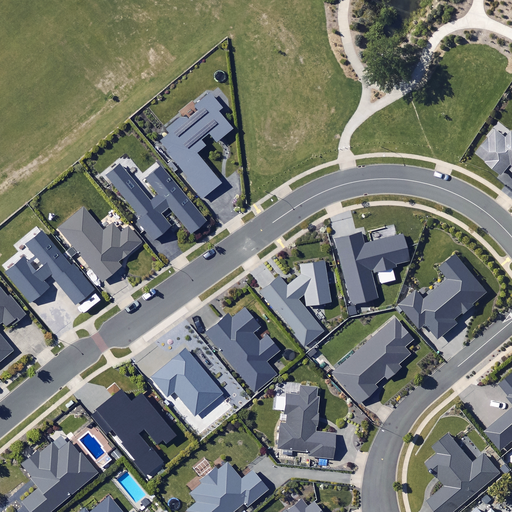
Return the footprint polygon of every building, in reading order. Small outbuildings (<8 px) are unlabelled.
[(221,107),(210,91),(191,104),(196,112),(157,139),(199,197),(217,185),(193,151),(201,146),(197,139),(207,132),(213,141),(229,130),(215,111),(221,107)] [(511,129),(505,138),(494,129),(475,152),(501,175),(507,167),(511,171),(511,129)] [(147,201),(118,164),(104,175),(139,218),(136,221),(151,239),(168,225),(159,213),(167,207),(188,233),(203,221),(158,165),(143,178),(156,194),(147,201)] [(102,231),(83,207),(57,228),(100,281),(119,266),(116,262),(141,241),(128,226),(119,233),(111,224),(102,231)] [(91,290),(40,230),(23,244),(41,265),(33,272),(20,257),(3,272),(29,302),(46,287),(41,281),(48,275),(74,305),(91,290)] [(361,244),(358,232),(332,238),(347,303),(374,297),(368,272),(375,270),(378,283),(393,279),(389,264),(406,261),(400,235),(361,244)] [(487,292),(455,254),(438,268),(448,279),(424,300),(416,291),(399,305),(420,329),(426,324),(439,339),(457,324),(454,320),(487,292)] [(321,330),(299,302),(299,295),(303,295),(304,305),(329,302),(321,259),(297,263),(298,272),(284,283),(277,275),(257,290),(276,313),(277,312),(302,345),(321,330)] [(0,336),(0,324),(2,327),(8,322),(10,325),(23,314),(0,287),(0,359),(12,350),(0,336)] [(257,327),(242,308),(230,318),(226,313),(203,332),(253,392),(275,374),(264,361),(278,350),(266,335),(258,342),(250,333),(257,327)] [(411,338),(391,317),(330,374),(357,403),(374,387),(372,384),(383,374),(385,377),(409,355),(401,347),(411,338)] [(181,351),(193,342),(185,332),(174,341),(181,351)] [(511,372),(498,384),(507,394),(505,396),(511,404),(511,408),(485,431),(502,451),(511,442),(511,372)] [(316,387),(298,386),(298,394),(283,394),(282,422),(279,422),(277,449),(306,451),(305,456),(330,457),(331,433),(313,432),(316,387)] [(160,463),(136,431),(143,426),(157,443),(170,433),(139,392),(128,401),(119,389),(95,408),(145,474),(160,463)] [(483,453),(473,462),(447,432),(432,446),(438,452),(426,463),(445,485),(427,500),(437,511),(451,511),(499,471),(483,453)] [(47,511),(96,472),(69,440),(56,451),(48,440),(19,464),(36,485),(19,499),(29,511),(47,511)] [(239,479),(225,462),(216,469),(213,465),(184,489),(195,501),(184,510),(186,511),(228,511),(241,502),(244,506),(251,500),(256,506),(270,494),(249,470),(239,479)] [(130,511),(120,511),(107,495),(88,511),(83,506),(76,511),(132,511),(130,511)] [(319,511),(311,503),(309,505),(302,496),(286,510),(288,511),(319,511)]
